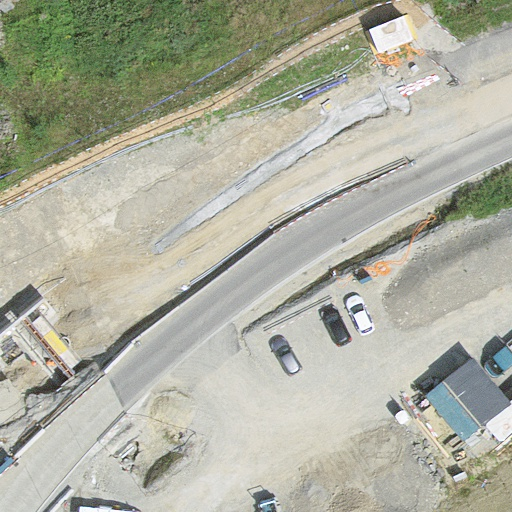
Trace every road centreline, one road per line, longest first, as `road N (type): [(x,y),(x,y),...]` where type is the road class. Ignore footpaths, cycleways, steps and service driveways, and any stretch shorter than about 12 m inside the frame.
road 1 (secondary): [(134,339),(323,204),(511,119)]
road 2 (track): [(211,282),(252,372),(287,393),(357,388),(511,291)]
road 3 (secondary): [(7,511),(98,409),(134,339)]
road 4 (secondary): [(134,339),(0,406)]
